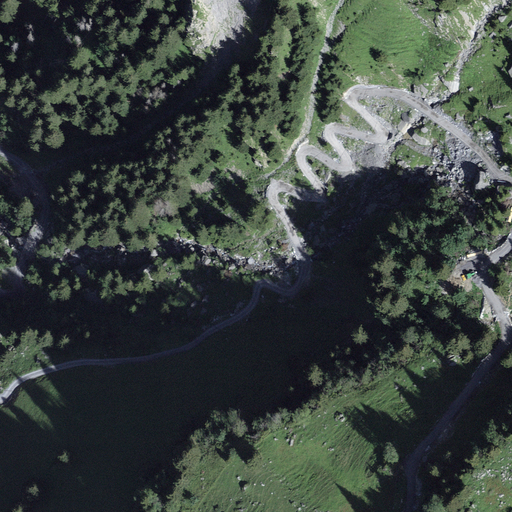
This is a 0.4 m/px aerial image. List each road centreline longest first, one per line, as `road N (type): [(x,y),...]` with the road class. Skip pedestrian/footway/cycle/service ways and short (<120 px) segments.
road 1 (track): [(511,180),(411,99),(354,91),(353,104),(384,132),(382,139),(331,129),(346,167),(313,150),(301,155),(318,197),(273,190),(304,262),(297,284),(282,291),(260,283),(247,312),(187,349),(66,365),(25,377),(0,398)]
road 2 (track): [(406,511),(416,458),(504,343),(485,277),(511,240)]
road 3 (track): [(0,292),(23,291),(9,277),(32,248),(48,201),(37,180),(0,150)]
